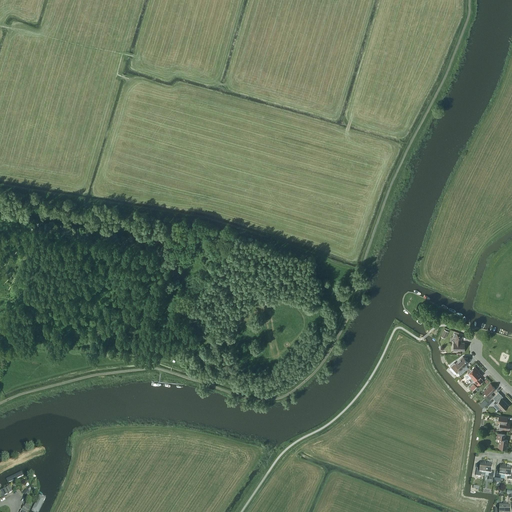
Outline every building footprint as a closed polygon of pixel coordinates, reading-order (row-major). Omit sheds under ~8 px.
[(453,337),(455,338),(455,343),(454,343),(454,350),(464,350),(464,352),(464,343),(460,343),(460,340),(461,340),(462,336),(455,333),(453,337)] [(456,371),(460,375),(465,370),(463,368),(468,362),(467,361),(465,361),(465,358),(464,358),(463,357),(457,362),(454,362),(453,365),(457,366),(459,368),(456,371)] [(479,377),(481,375),(478,372),(478,371),(475,367),(469,372),(472,374),(470,376),(475,381),(474,382),(477,385),(482,380),(479,377)] [(491,393),(496,389),(490,383),(486,387),(487,388),(484,391),(487,394),(484,397),(488,401),(493,396),(491,393)] [(502,411),(503,410),(503,411),(508,405),(501,398),(503,397),(499,392),(493,398),(495,400),(494,402),(494,403),(495,404),(496,404),(496,403),(500,407),(499,408),(499,409),(501,411),(502,411)] [(500,421),(499,428),(508,430),(510,422),(505,422),(506,416),(499,415),(498,421),(500,421)] [(504,439),(504,434),(497,433),(496,438),(500,438),(499,447),(506,448),(506,444),(507,439),(504,439)] [(481,473),(485,473),(486,463),(483,463),(481,463),(480,470),(477,469),(476,476),(481,477),(481,473)] [(486,463),(485,473),(489,474),(488,477),(493,478),(494,472),(491,471),(492,464),(489,464),(490,463),(486,463)] [(505,476),(506,466),(503,465),(503,466),(501,466),(500,472),(497,472),(496,479),(494,479),(494,483),(496,483),(496,481),(500,482),(501,479),(504,480),(505,476)] [(7,485),(20,478),(18,474),(5,480),(7,485)] [(34,511),(41,500),(37,497),(30,511),(32,511),(34,511)] [(23,506),(22,509),(26,511),(29,508),(31,505),(26,503),(24,506),(23,506)]
